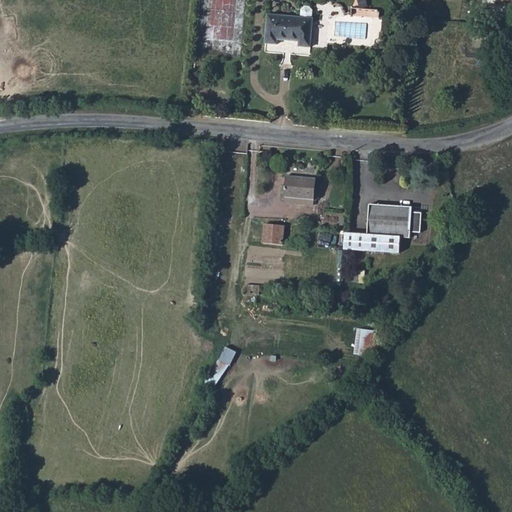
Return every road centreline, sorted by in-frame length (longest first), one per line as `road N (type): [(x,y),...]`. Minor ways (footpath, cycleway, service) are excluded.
road 1 (residential): [(0,125),(102,119),(406,146),(482,136),(511,123)]
road 2 (unknown): [(239,131),(228,284)]
